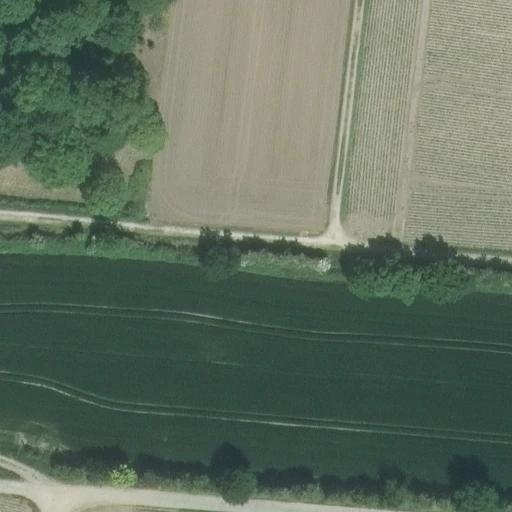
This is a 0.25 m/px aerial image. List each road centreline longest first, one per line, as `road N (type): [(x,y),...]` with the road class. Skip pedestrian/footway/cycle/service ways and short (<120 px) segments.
road 1 (track): [(511,262),(0,214)]
road 2 (track): [(0,486),(307,511)]
road 3 (track): [(334,242),(362,0)]
